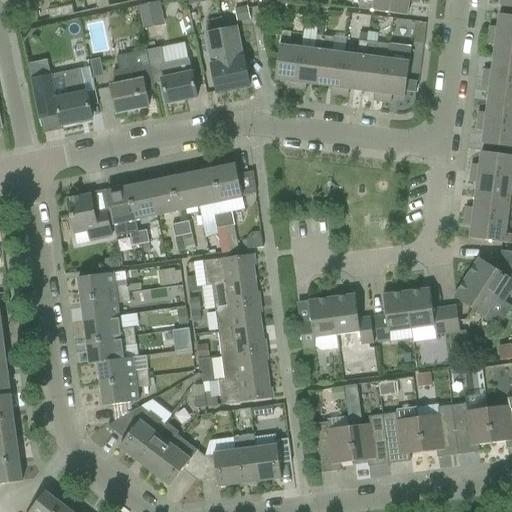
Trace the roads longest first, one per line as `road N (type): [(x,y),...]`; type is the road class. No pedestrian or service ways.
road 1 (residential): [(38,169),(217,123),(261,120),(444,143)]
road 2 (residential): [(38,169),(76,444),(163,511)]
road 3 (residential): [(297,242),(327,262),(441,258),(444,143)]
road 4 (residential): [(269,511),(511,474)]
road 5 (residential): [(38,169),(0,0)]
road 6 (residential): [(444,143),(462,0)]
